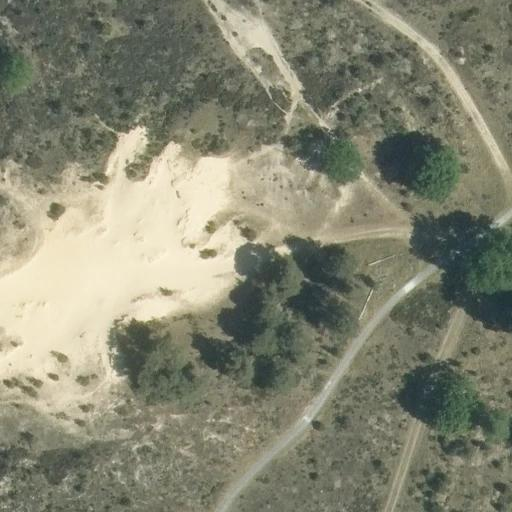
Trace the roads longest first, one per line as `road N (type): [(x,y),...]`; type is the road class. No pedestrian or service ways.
road 1 (track): [(385,511),(483,259),(511,223)]
road 2 (track): [(427,230),(376,187),(234,0)]
road 3 (track): [(511,184),(454,74),(363,0)]
